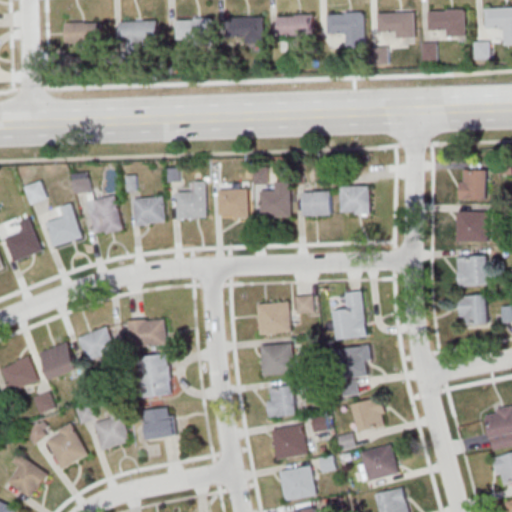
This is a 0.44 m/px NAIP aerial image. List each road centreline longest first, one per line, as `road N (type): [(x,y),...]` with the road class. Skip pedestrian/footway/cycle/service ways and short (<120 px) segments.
road 1 (secondary): [(511,107),(0,127)]
road 2 (residential): [(411,261),(128,275),(0,321)]
road 3 (residential): [(459,511),(414,316),(417,111)]
road 4 (residential): [(241,511),(209,268)]
road 5 (residential): [(87,511),(139,490),(234,472)]
road 6 (residential): [(34,126),(28,0)]
